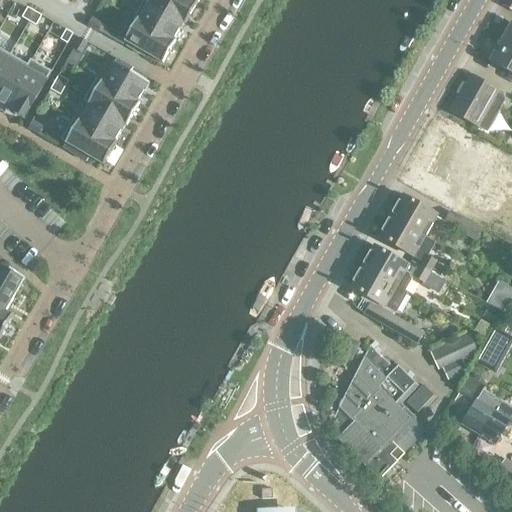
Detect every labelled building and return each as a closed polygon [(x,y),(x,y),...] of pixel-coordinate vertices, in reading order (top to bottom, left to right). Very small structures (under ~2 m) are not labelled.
[(133,19),(175,43),(176,41),(174,40),(184,24),(185,24),(186,23),(146,0),(144,0),(133,19)] [(146,0),(186,23),(198,3),(192,0),(146,0)] [(511,0),(505,0),(502,5),(511,10),(511,0)] [(28,8),(22,18),(29,22),(35,12),(28,8)] [(29,22),(36,26),(42,16),(35,12),(29,22)] [(87,26),(98,32),(103,25),(92,18),(87,26)] [(133,20),(136,22),(125,41),(163,63),(175,43),(133,19),(133,20)] [(54,23),(48,33),(67,44),(73,34),(54,23)] [(511,23),(500,42),(511,48),(511,23)] [(87,42),(80,38),(74,49),(81,53),(87,42)] [(511,48),(500,42),(489,61),(511,73),(511,48)] [(0,71),(10,54),(0,48),(0,71)] [(0,71),(0,103),(5,106),(32,60),(30,59),(27,65),(10,54),(0,71)] [(24,117),(25,117),(52,72),(32,60),(5,106),(18,113),(17,113),(24,117)] [(139,105),(140,104),(138,103),(149,83),(129,72),(131,68),(118,60),(116,64),(114,63),(103,82),(96,79),(95,80),(132,101),(139,105)] [(477,126),(497,90),(470,75),(450,111),(477,126)] [(69,81),(59,76),(55,83),(65,88),(69,81)] [(127,125),(139,105),(132,101),(95,80),(84,99),(127,125)] [(55,83),(50,90),(60,95),(65,88),(55,83)] [(116,145),(117,143),(115,142),(125,125),(127,126),(127,125),(84,99),(83,101),(90,105),(80,122),(73,118),(72,119),(116,145)] [(442,118),(438,127),(456,135),(460,125),(442,118)] [(67,144),(64,149),(77,156),(80,151),(104,165),(116,145),(72,119),(60,140),(67,144)] [(43,128),(32,121),(28,128),(39,135),(43,128)] [(437,215),(403,195),(391,216),(425,236),(437,215)] [(476,240),(482,229),(451,211),(445,222),(476,240)] [(425,236),(391,216),(379,237),(414,256),(425,236)] [(409,265),(374,245),(362,266),(397,286),(409,265)] [(424,282),(436,261),(426,255),(414,276),(424,282)] [(25,279),(2,266),(0,269),(0,308),(6,312),(25,279)] [(397,286),(362,266),(350,287),(366,296),(364,300),(370,304),(365,313),(417,344),(423,333),(392,316),(394,312),(385,307),(397,286)] [(506,311),(511,298),(511,284),(499,279),(488,301),(506,311)] [(0,336),(1,338),(14,317),(6,312),(0,308),(0,336)] [(456,341),(433,352),(441,370),(465,360),(456,341)] [(334,436),(379,480),(397,461),(391,455),(398,448),(392,442),(416,418),(402,404),(420,386),(396,364),(393,367),(370,345),(329,427),(336,434),(334,436)] [(451,381),(468,373),(463,361),(446,369),(451,381)] [(434,395),(423,385),(406,403),(417,413),(434,395)] [(511,403),(484,387),(482,390),(483,390),(478,398),(510,418),(511,413),(511,403)] [(510,418),(478,398),(477,398),(462,424),(495,444),(510,418)] [(262,499),(273,499),(273,489),(261,489),(262,499)]
